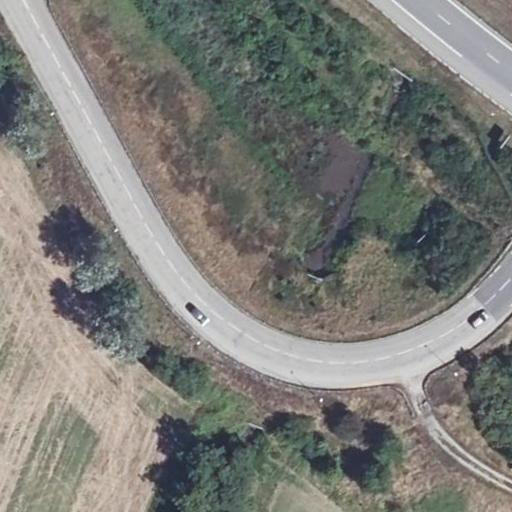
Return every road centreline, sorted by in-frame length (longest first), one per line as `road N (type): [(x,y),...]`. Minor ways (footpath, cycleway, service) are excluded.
road 1 (tertiary): [(29,0),(171,260),(232,325),(262,343),(342,365),(399,356),(460,326),(511,273)]
road 2 (track): [(399,356),(415,404),(448,453),(511,489)]
road 3 (motorway): [(417,0),(511,74)]
